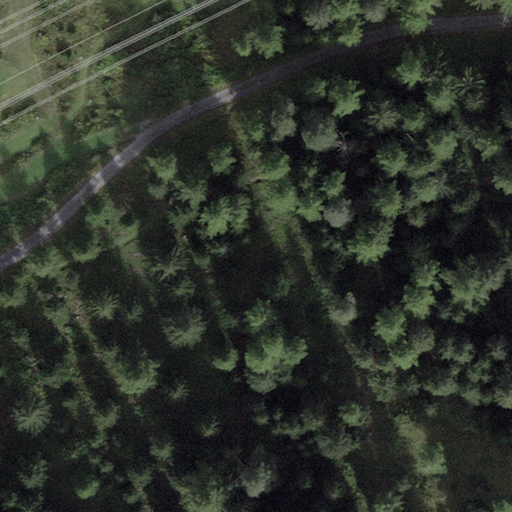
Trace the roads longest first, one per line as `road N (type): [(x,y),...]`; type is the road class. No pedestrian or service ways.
road 1 (track): [(0,252),(134,145),(266,78),(438,17),(511,10)]
road 2 (track): [(178,123),(169,114),(55,156),(29,67),(25,0)]
